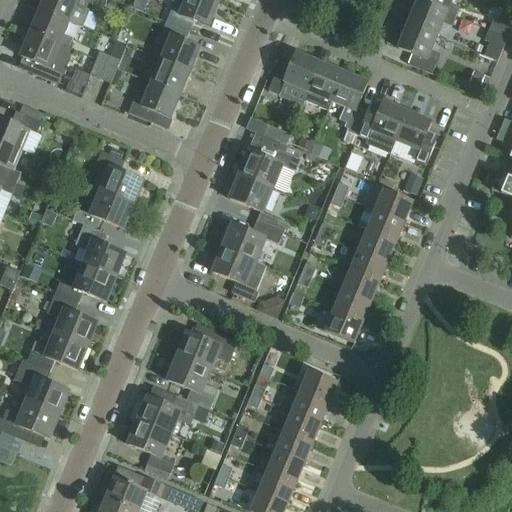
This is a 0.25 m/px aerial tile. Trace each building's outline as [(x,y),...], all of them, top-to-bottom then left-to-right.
[(44,0),(40,11),(69,23),(84,29),(91,12),(90,12),(85,9),(88,0),(44,0)] [(166,24),(189,33),(193,23),(208,29),(218,5),(204,0),(170,0),(170,2),(174,4),(166,24)] [(418,0),(417,3),(455,18),(459,9),(450,5),(452,0),(418,0)] [(408,26),(436,38),(442,24),(451,28),(455,18),(417,3),(408,26)] [(69,23),(40,11),(30,34),(59,46),(68,50),(72,40),(63,37),(69,23)] [(511,26),(511,14),(503,11),(498,24),(511,29),(511,26)] [(161,61),(190,73),(200,49),(185,43),(189,33),(166,24),(157,44),(166,48),(161,61)] [(408,26),(398,50),(412,56),(408,67),(431,76),(439,56),(430,52),(436,38),(408,26)] [(68,50),(59,46),(30,34),(20,58),(24,60),(20,70),(58,86),(72,52),(68,50)] [(502,50),(489,44),(484,57),(497,63),(502,50)] [(90,77),(100,81),(109,58),(99,54),(90,77)] [(308,94),(320,65),(296,55),(290,70),(279,65),(268,93),(278,97),(284,84),(308,94)] [(110,85),(116,70),(120,62),(109,58),(100,81),(110,85)] [(142,80),(151,84),(180,97),(190,73),(161,61),(155,75),(146,71),(142,80)] [(327,112),(331,104),(343,75),(320,65),(308,94),(322,100),(318,108),(327,112)] [(474,73),(469,83),(480,88),(484,77),(474,73)] [(343,75),(331,104),(344,109),(339,122),(349,126),(346,133),(357,138),(367,115),(356,110),(367,85),(343,75)] [(151,84),(146,98),(137,94),(128,115),(166,131),(180,97),(151,84)] [(371,133),(395,143),(407,114),(383,104),(377,119),(367,115),(357,138),(353,147),(351,153),(359,156),(365,141),(368,142),(371,133)] [(0,143),(21,152),(26,140),(34,143),(42,124),(16,113),(11,124),(0,119),(0,143)] [(407,114),(395,143),(419,153),(415,162),(426,166),(435,143),(425,139),(431,124),(407,114)] [(488,114),(485,131),(498,134),(501,117),(488,114)] [(511,124),(504,121),(500,131),(510,135),(511,130),(511,124)] [(286,148),(290,137),(267,127),(263,138),(286,148)] [(500,131),(496,141),(506,145),(510,135),(500,131)] [(346,133),(343,143),(353,147),(357,138),(346,133)] [(296,150),(309,155),(313,145),(300,140),(296,150)] [(21,152),(0,143),(0,179),(16,186),(20,175),(13,172),(21,152)] [(314,144),(310,155),(326,162),(331,151),(314,144)] [(239,177),(272,191),(282,167),(295,173),(300,162),(277,152),(272,163),(249,153),(239,177)] [(100,193),(133,207),(143,183),(120,173),(124,163),(101,153),(92,173),(106,179),(100,193)] [(360,162),(360,161),(353,158),(347,171),(355,173),(360,162)] [(511,168),(508,179),(498,175),(491,192),(511,200),(511,236),(511,240),(511,168)] [(272,191),(239,177),(229,201),(260,214),(256,224),(282,235),(287,225),(263,214),(272,191)] [(16,186),(0,179),(0,193),(1,192),(12,196),(16,186)] [(345,200),(349,190),(338,186),(334,196),(345,200)] [(404,225),(413,204),(383,192),(383,193),(378,191),(369,210),(374,213),(404,225)] [(95,232),(100,221),(123,231),(133,207),(100,193),(90,217),(77,212),(72,222),(83,227),(95,232)] [(345,200),(334,196),(330,206),(340,210),(345,200)] [(51,229),(57,216),(46,212),(41,224),(51,229)] [(404,225),(374,213),(366,232),(396,245),(404,225)] [(37,230),(42,218),(31,214),(27,225),(37,230)] [(282,235),(256,224),(251,235),(232,226),(222,250),(255,264),(265,240),(278,246),(282,235)] [(328,240),(332,230),(322,225),(318,235),(328,240)] [(95,232),(83,227),(75,247),(88,252),(82,267),(115,280),(125,256),(102,247),(106,236),(95,232)] [(396,245),(366,232),(358,252),(387,265),(396,245)] [(324,250),(328,240),(318,235),(313,246),(324,250)] [(264,268),(255,264),(222,250),(212,274),(235,284),(231,294),(254,304),(258,293),(254,291),(264,268)] [(387,265),(358,252),(350,272),(379,285),(387,265)] [(311,280),(316,270),(305,265),(301,275),(311,280)] [(55,295),(78,305),(82,295),(106,304),(115,280),(82,267),(73,290),(59,285),(55,295)] [(341,292),(371,305),(379,285),(350,272),(341,292)] [(307,290),(311,280),(301,275),(297,285),(307,290)] [(371,305),(341,292),(333,312),(363,325),(371,305)] [(54,335),(87,349),(97,325),(74,315),(78,305),(55,295),(46,317),(59,322),(54,335)] [(293,295),(289,306),(299,310),(303,299),(293,295)] [(363,325),(333,312),(325,333),(354,345),(363,325)] [(177,359),(210,372),(216,359),(229,364),(238,343),(199,327),(194,338),(187,335),(177,359)] [(27,364),(50,373),(54,363),(77,373),(87,349),(54,335),(48,349),(35,344),(27,364)] [(186,403),(198,408),(209,412),(218,391),(205,386),(210,372),(177,359),(167,383),(191,392),(186,402),(186,403)] [(32,389),(26,404),(59,417),(69,393),(45,384),(50,373),(27,364),(22,362),(14,382),(32,389)] [(269,381),(273,371),(263,366),(259,377),(269,381)] [(300,393),(329,406),(338,385),(308,373),(300,393)] [(261,401),(265,391),(255,386),(251,396),(261,401)] [(291,413),(321,426),(329,406),(300,393),(291,413)] [(257,411),(261,401),(251,396),(247,407),(257,411)] [(147,399),(137,423),(171,436),(177,420),(191,426),(198,408),(186,403),(186,402),(175,398),(171,408),(147,399)] [(59,417),(26,404),(20,418),(6,412),(3,422),(0,420),(0,433),(41,450),(46,440),(49,441),(59,417)] [(283,433),(312,445),(321,426),(291,413),(283,433)] [(171,436),(137,423),(128,447),(151,456),(147,467),(170,476),(174,465),(161,460),(171,436)] [(245,441),(249,431),(238,426),(234,437),(245,441)] [(275,453),(304,465),(312,445),(283,433),(275,453)] [(234,437),(230,447),(240,451),(245,441),(234,437)] [(0,448),(0,463),(10,468),(16,455),(0,448)] [(266,473),(296,485),(304,465),(275,453),(266,473)] [(222,466),(218,476),(228,481),(232,471),(222,466)] [(133,511),(139,511),(147,494),(161,500),(166,489),(118,469),(105,501),(133,511)] [(258,493),(288,505),(296,485),(266,473),(258,493)] [(228,481),(218,476),(213,487),(224,491),(228,481)] [(284,511),(288,505),(258,493),(250,511),(284,511)] [(189,511),(199,511),(202,504),(178,494),(174,505),(189,511)] [(133,511),(105,501),(100,511),(133,511)]
